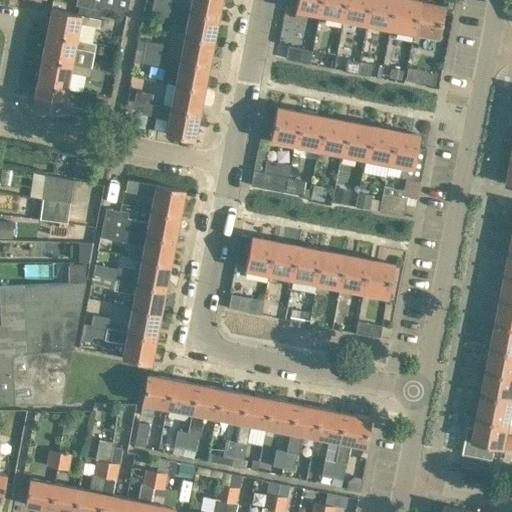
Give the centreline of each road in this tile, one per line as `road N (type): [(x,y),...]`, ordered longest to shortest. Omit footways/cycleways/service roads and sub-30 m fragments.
road 1 (residential): [(418,388),(214,346),(202,334),(232,164)]
road 2 (residential): [(418,388),(485,47)]
road 3 (residential): [(232,164),(0,120)]
road 4 (residential): [(232,164),(266,0)]
